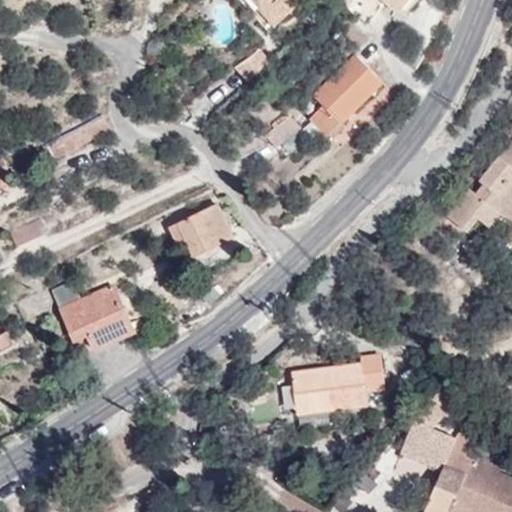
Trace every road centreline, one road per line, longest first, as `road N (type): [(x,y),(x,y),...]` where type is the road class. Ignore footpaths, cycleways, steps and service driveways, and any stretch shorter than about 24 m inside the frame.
road 1 (tertiary): [(0,469),(146,380),(281,273),(386,165)]
road 2 (residential): [(71,511),(173,454),(196,402),(260,322),(413,178)]
road 3 (unknown): [(292,261),(197,137),(125,126),(120,84),(133,53),(127,44)]
road 4 (tertiary): [(386,165),(441,96),(482,0)]
road 5 (residential): [(511,37),(463,145),(413,178)]
road 6 (unknown): [(173,454),(237,471),(293,511)]
road 7 (unknown): [(127,44),(111,36),(0,36)]
